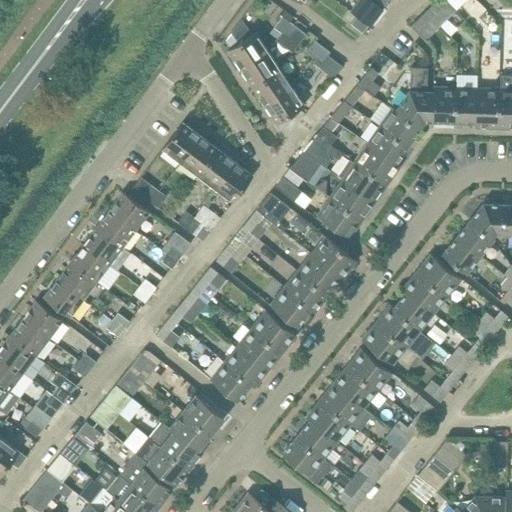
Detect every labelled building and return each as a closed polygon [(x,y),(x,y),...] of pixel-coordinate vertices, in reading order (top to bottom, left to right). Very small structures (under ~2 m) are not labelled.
[(370,0),(358,0),(350,11),(357,17),(368,25),(370,27),(383,9),(382,8),(370,0)] [(446,0),(436,0),(426,11),(440,26),(456,10),(446,0)] [(446,0),(456,10),(465,0),(446,0)] [(440,26),(426,11),(410,26),(425,41),(440,26)] [(274,27),(282,33),(290,22),(282,16),(274,27)] [(368,25),(357,17),(351,24),(362,32),(368,25)] [(290,22),(282,33),(289,38),(298,46),(307,34),(297,27),(290,22)] [(274,27),(270,32),(278,38),(282,33),(274,27)] [(228,50),(241,69),(268,51),(255,32),(228,50)] [(306,52),(314,57),(322,46),(315,41),(306,52)] [(322,46),(314,57),(321,63),(330,52),(322,46)] [(241,69),(253,87),(280,69),(268,51),(241,69)] [(365,74),(373,80),(379,73),(371,67),(365,74)] [(392,107),(392,108),(420,128),(425,121),(432,121),(433,92),(427,91),(427,67),(410,67),(410,91),(396,110),(392,107)] [(253,87),(265,105),(292,87),(280,69),(253,87)] [(365,74),(358,84),(365,90),(373,96),(381,87),(373,80),(365,74)] [(499,89),(498,128),(511,128),(511,75),(500,75),(500,89),(499,89)] [(350,93),(344,101),(351,106),(357,99),(358,98),(365,90),(358,84),(350,93)] [(292,87),(265,105),(277,124),(304,105),(292,87)] [(433,87),(433,92),(432,121),(455,122),(456,87),(433,87)] [(477,88),(456,87),(455,122),(475,122),(475,127),(476,127),(477,88)] [(499,89),(477,88),(476,127),(498,128),(499,89)] [(338,108),(331,117),(338,123),(345,114),(351,106),(344,101),(338,108)] [(392,108),(380,126),(408,145),(420,128),(392,108)] [(323,126),(317,134),(331,145),(338,137),(331,132),(338,123),(331,117),(323,126)] [(163,148),(181,162),(200,136),(182,122),(163,148)] [(408,145),(380,126),(367,143),(396,163),(408,145)] [(328,150),(331,145),(317,134),(304,151),(320,164),(321,164),(326,167),(332,159),(328,150)] [(181,162),(198,175),(218,149),(200,136),(181,162)] [(367,143),(355,161),(387,183),(399,166),(396,163),(367,143)] [(198,175),(215,188),(235,162),(218,149),(198,175)] [(308,181),(320,164),(304,151),(290,168),(297,174),(308,181)] [(355,161),(343,179),(375,201),(387,183),(355,161)] [(235,162),(215,188),(233,202),(253,175),(235,162)] [(143,196),(151,202),(159,191),(141,177),(132,188),(143,196)] [(283,177),(275,186),(294,201),(301,192),(283,177)] [(343,179),(330,197),(362,219),(375,201),(343,179)] [(159,191),(151,202),(158,207),(167,196),(159,191)] [(123,192),(110,210),(136,229),(149,212),(123,192)] [(270,192),(257,209),(272,222),(276,225),(290,208),(286,205),(270,192)] [(362,219),(330,197),(317,215),(349,237),(362,219)] [(483,204),(470,221),(493,239),(497,234),(503,234),(504,204),(483,204)] [(511,204),(504,204),(503,234),(511,234),(511,204)] [(194,217),(185,228),(193,233),(202,240),(211,230),(220,218),(203,205),(194,217)] [(257,209),(243,226),(259,238),(272,222),(257,209)] [(110,210),(97,227),(123,247),(136,229),(110,210)] [(178,222),(185,228),(194,217),(186,211),(178,222)] [(470,221),(456,237),(479,256),(493,239),(470,221)] [(243,226),(229,243),(237,249),(243,241),(251,248),(259,238),(243,226)] [(97,227),(84,244),(110,264),(123,247),(97,227)] [(174,231),(161,249),(166,253),(177,261),(183,254),(191,243),(174,231)] [(326,236),(312,254),(342,278),(356,260),(326,236)] [(479,256),(456,237),(443,254),(466,273),(479,256)] [(237,249),(229,243),(223,250),(216,260),(231,273),(239,263),(230,256),(237,249)] [(84,244),(70,261),(97,281),(110,264),(84,244)] [(166,253),(161,260),(172,269),(177,261),(166,253)] [(312,254),(298,270),(328,295),(342,278),(312,254)] [(431,254),(417,271),(447,296),(461,278),(431,254)] [(70,261),(57,279),(84,298),(97,281),(70,261)] [(202,276),(197,283),(204,289),(210,282),(218,289),(226,279),(210,267),(203,276),(202,276)] [(298,270),(284,287),(311,309),(310,309),(314,312),(328,295),(298,270)] [(417,271),(403,288),(434,313),(447,296),(417,271)] [(511,285),(511,281),(507,277),(501,284),(508,290),(511,285)] [(84,298),(57,279),(44,297),(70,316),(84,298)] [(145,279),(139,286),(150,295),(156,287),(145,279)] [(197,283),(183,301),(198,313),(206,304),(198,297),(204,289),(197,283)] [(150,295),(139,286),(134,294),(128,289),(121,299),(137,311),(144,302),(145,302),(150,295)] [(311,309),(284,287),(270,305),(297,326),(310,309),(311,309)] [(390,304),(389,305),(420,330),(434,313),(403,288),(402,289),(406,292),(394,307),(390,304)] [(36,300),(23,318),(49,338),(62,320),(36,300)] [(183,301),(169,318),(176,324),(183,315),(192,322),(198,313),(183,301)] [(389,305),(376,322),(406,347),(420,330),(389,305)] [(266,310),(252,328),(282,352),(296,334),(266,310)] [(495,319),(502,325),(508,316),(501,311),(495,319)] [(118,313),(112,320),(123,328),(129,321),(118,313)] [(104,314),(99,321),(107,328),(112,320),(104,314)] [(23,318),(10,335),(36,355),(49,338),(23,318)] [(176,324),(169,318),(155,334),(171,347),(179,337),(171,330),(176,324)] [(107,328),(118,336),(123,328),(112,320),(107,328)] [(480,337),(474,345),(481,351),(495,334),(479,321),(472,330),(480,337)] [(240,343),(238,345),(268,369),(282,352),(252,328),(250,330),(240,322),(230,335),(240,343)] [(406,347),(376,322),(362,340),(392,364),(406,347)] [(10,335),(0,348),(0,355),(23,372),(36,355),(10,335)] [(224,362),(251,384),(254,387),(268,369),(238,345),(224,362)] [(459,346),(451,355),(467,368),(481,351),(474,345),(468,352),(459,346)] [(361,348),(348,365),(378,390),(392,373),(361,348)] [(134,362),(128,369),(144,381),(161,360),(149,350),(144,349),(134,362)] [(85,353),(79,361),(90,369),(96,362),(85,353)] [(0,355),(0,382),(10,390),(23,372),(0,355)] [(453,370),(446,379),(453,385),(467,368),(451,355),(445,364),(453,370)] [(90,369),(79,361),(74,368),(85,377),(90,369)] [(251,384),(224,362),(210,379),(237,400),(251,384)] [(348,365),(334,383),(364,407),(378,390),(348,365)] [(128,369),(116,384),(132,397),(139,388),(144,381),(128,369)] [(46,390),(63,403),(76,385),(59,373),(52,382),(51,382),(46,389),(46,390)] [(453,385),(446,379),(440,387),(447,392),(453,385)] [(0,382),(0,402),(10,390),(0,382)] [(334,383),(320,399),(351,424),(360,431),(373,414),(364,407),(334,383)] [(116,384),(103,400),(119,413),(132,397),(116,384)] [(46,390),(33,407),(50,420),(63,403),(46,390)] [(183,412),(210,434),(224,417),(196,396),(183,412)] [(306,417),(310,420),(336,442),(351,424),(320,399),(306,417)] [(119,413),(103,400),(90,416),(106,429),(119,413)] [(26,416),(20,423),(26,427),(25,428),(36,437),(42,429),(43,430),(50,420),(33,407),(26,416)] [(420,411),(414,419),(421,425),(427,417),(420,411)] [(183,412),(171,428),(198,450),(198,449),(210,434),(183,412)] [(421,425),(414,419),(407,427),(415,433),(421,425)] [(161,420),(149,436),(161,446),(189,469),(202,452),(198,449),(198,450),(171,428),(170,428),(161,420)] [(310,420),(296,437),(323,458),(336,442),(310,420)] [(86,421),(73,437),(89,449),(102,434),(86,421)] [(0,476),(11,462),(18,468),(26,457),(0,437),(0,436),(0,476)] [(161,446),(149,436),(136,453),(137,454),(148,463),(176,485),(189,469),(161,446)] [(73,437),(60,453),(76,465),(89,449),(73,437)] [(323,458),(296,437),(283,454),(309,475),(323,458)] [(433,455),(426,465),(445,481),(453,471),(467,454),(447,439),(442,445),(441,446),(433,455)] [(494,461),(494,466),(506,467),(507,467),(507,466),(507,461),(508,441),(495,441),(494,461)] [(393,445),(387,453),(394,459),(401,451),(393,445)] [(60,453),(47,469),(62,481),(76,465),(60,453)] [(394,459),(387,453),(380,461),(388,467),(394,459)] [(137,454),(120,475),(131,484),(159,506),(172,490),(156,477),(144,468),(148,463),(137,454)] [(445,481),(426,465),(418,475),(438,491),(445,481)] [(62,481),(47,469),(22,500),(41,511),(59,489),(57,488),(62,481)] [(345,474),(339,481),(346,487),(352,479),(345,474)] [(104,487),(103,488),(133,511),(153,511),(159,506),(131,484),(120,475),(107,490),(104,487)] [(366,479),(359,488),(366,493),(373,485),(366,479)] [(133,511),(103,488),(90,503),(101,511),(133,511)] [(366,493),(359,488),(354,494),(361,500),(366,493)] [(248,493),(234,510),(237,511),(290,511),(279,503),(272,511),(248,493)] [(475,496),(463,510),(462,511),(463,511),(505,511),(506,496),(505,496),(475,496)] [(410,511),(397,501),(389,511),(390,511),(410,511)] [(83,511),(101,511),(90,503),(83,511)]
